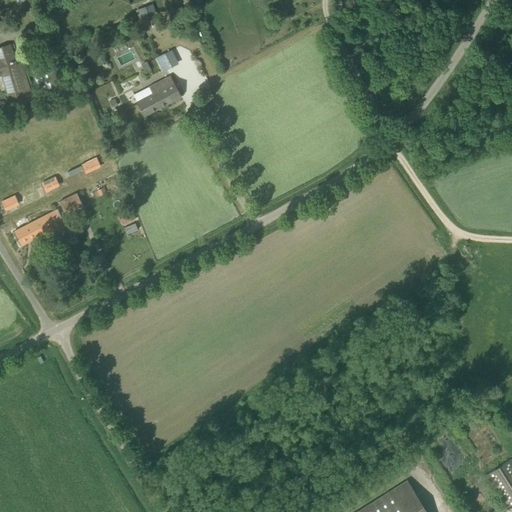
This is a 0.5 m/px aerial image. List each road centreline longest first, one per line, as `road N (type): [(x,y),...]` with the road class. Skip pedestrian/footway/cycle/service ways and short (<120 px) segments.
road 1 (unclassified): [(45,332),(318,195),(391,148),(491,0)]
road 2 (track): [(511,242),(470,239),(434,212),(391,148),(331,24)]
road 3 (unclassified): [(154,511),(45,332)]
